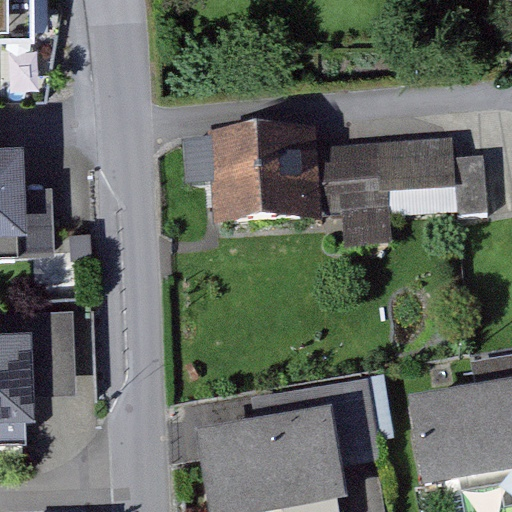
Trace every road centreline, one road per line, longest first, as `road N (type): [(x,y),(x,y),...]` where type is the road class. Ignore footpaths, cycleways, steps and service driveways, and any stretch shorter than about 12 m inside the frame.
road 1 (residential): [(126,0),(142,123),(157,476)]
road 2 (residential): [(157,476),(0,493)]
